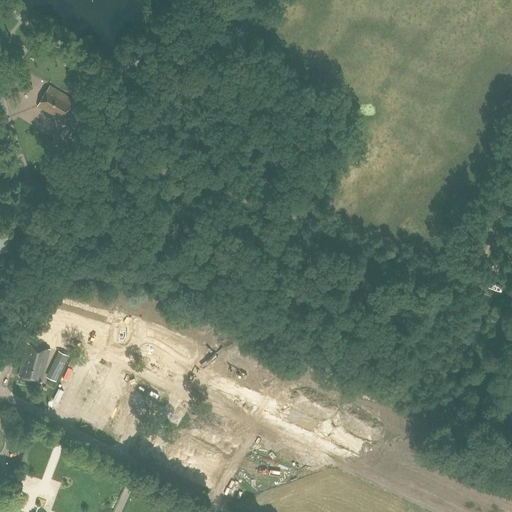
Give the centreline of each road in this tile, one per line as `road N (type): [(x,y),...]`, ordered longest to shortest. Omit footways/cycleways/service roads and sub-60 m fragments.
road 1 (residential): [(0,379),(60,197)]
road 2 (residential): [(138,466),(0,389)]
